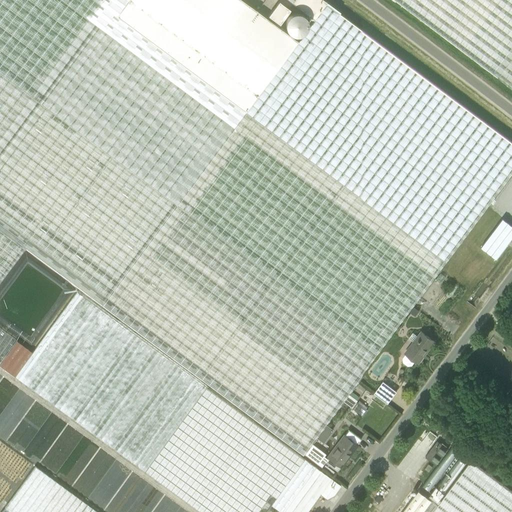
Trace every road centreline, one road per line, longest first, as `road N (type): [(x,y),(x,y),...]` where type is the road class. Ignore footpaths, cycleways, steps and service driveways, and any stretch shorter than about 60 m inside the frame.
road 1 (unclassified): [(335,511),(511,274)]
road 2 (unclassified): [(511,112),(363,0)]
